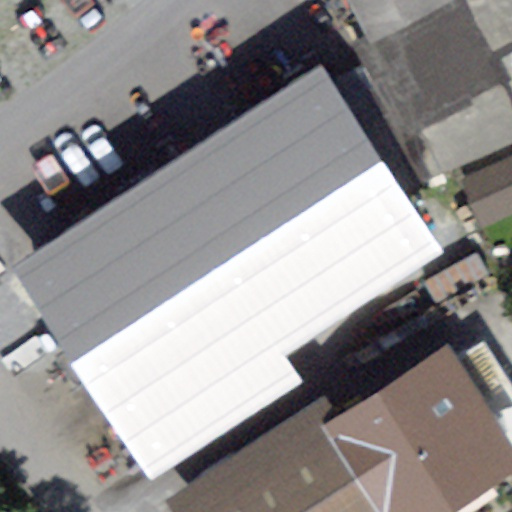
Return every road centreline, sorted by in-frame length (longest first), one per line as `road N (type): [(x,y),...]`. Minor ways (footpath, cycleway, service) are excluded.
road 1 (residential): [(0,111),(157,0)]
road 2 (unknown): [(0,409),(67,511)]
